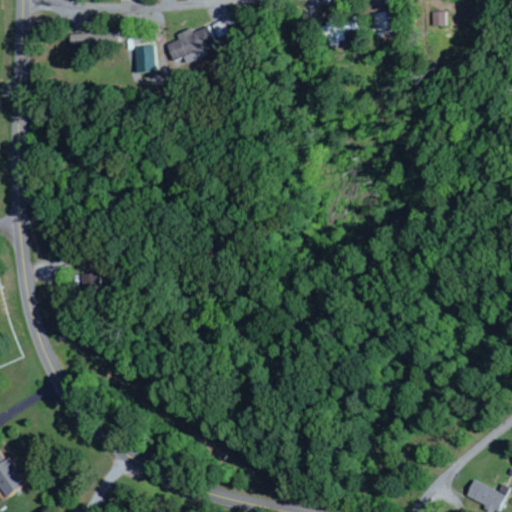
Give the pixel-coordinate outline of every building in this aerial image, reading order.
[(395,30),(391,13),(374,16),(378,34),(395,30)] [(438,26),(452,26),(452,13),(438,13),(438,26)] [(348,32),(364,30),(363,19),(324,24),(326,38),(333,37),(334,50),(350,48),(348,32)] [(181,36),(184,41),(172,46),(180,63),(187,60),(190,67),(217,55),(206,32),(198,35),(196,30),(181,36)] [(142,74),(161,73),(160,48),(141,48),(142,74)] [(28,487),(17,457),(7,461),(3,450),(0,451),(0,486),(4,496),(28,487)] [(501,511),(509,495),(477,481),(469,498),(501,511)]
